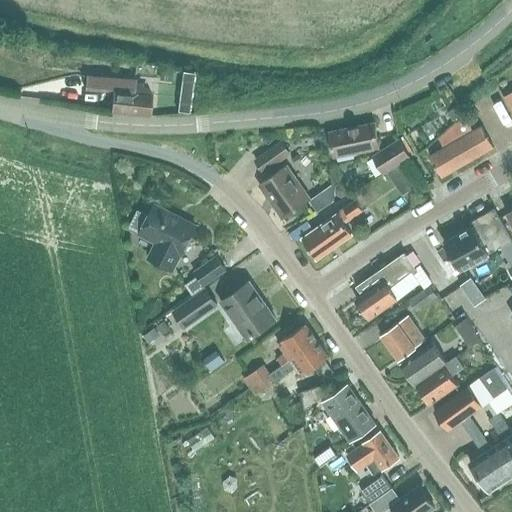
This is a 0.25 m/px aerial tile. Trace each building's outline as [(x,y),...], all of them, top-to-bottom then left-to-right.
[(177,109),(189,110),(194,70),(182,69),(177,109)] [(135,79),(115,78),(86,75),(85,89),(112,91),(111,111),(150,115),(152,94),(133,92),(135,79)] [(511,89),(503,95),(511,110),(511,89)] [(457,105),(448,111),(454,119),(462,114),(457,105)] [(333,127),(379,118),(378,108),(331,117),(333,127)] [(355,155),(354,150),(380,146),(375,121),(331,129),(335,153),(339,153),(340,157),(355,155)] [(443,176),(495,146),(483,125),(431,155),(443,176)] [(399,162),(409,156),(399,139),(373,155),(384,172),(388,169),(399,162)] [(265,171),(291,153),(282,140),(256,158),(265,171)] [(399,162),(388,169),(395,180),(406,172),(399,162)] [(287,164),(260,182),(284,217),(311,198),(287,164)] [(314,202),(335,190),(327,176),(306,188),(314,202)] [(343,181),(335,185),(336,192),(342,196),(349,192),(349,185),(343,181)] [(338,213),(303,237),(317,258),(352,233),(345,222),(362,210),(356,200),(338,213)] [(173,213),(155,204),(149,215),(139,209),(131,225),(141,231),(140,233),(157,242),(149,257),(173,269),(181,254),(182,254),(197,225),(182,218),(173,214),(173,213)] [(472,226),(444,241),(459,269),(489,253),(488,252),(511,238),(511,236),(498,211),(496,212),(494,208),(469,222),(472,226)] [(357,285),(363,293),(357,297),(370,317),(398,298),(390,287),(413,271),(416,275),(419,273),(405,252),(357,285)] [(227,268),(218,256),(195,272),(198,275),(204,284),(227,268)] [(204,284),(198,275),(187,283),(192,292),(204,284)] [(461,284),(475,304),(486,296),(471,276),(461,284)] [(250,281),(222,300),(248,338),(276,318),(250,281)] [(416,310),(438,295),(430,283),(408,298),(416,310)] [(185,327),(217,304),(205,288),(173,310),(185,327)] [(415,324),(408,314),(381,333),(399,358),(416,346),(405,331),(415,324)] [(469,346),(480,338),(465,317),(454,325),(469,346)] [(282,364),(317,339),(305,323),(278,342),(285,352),(277,357),(282,364)] [(154,327),(145,334),(150,341),(160,335),(154,327)] [(329,355),(317,339),(282,364),(286,370),(294,364),(301,375),(329,355)] [(433,341),(401,362),(415,383),(417,382),(417,383),(447,362),(446,361),(433,341)] [(447,362),(417,383),(430,402),(458,383),(451,374),(463,366),(456,355),(446,361),(447,362)] [(251,384),(269,371),(262,362),(244,376),(251,384)] [(494,368),(435,408),(450,429),(508,389),(494,368)] [(275,380),(269,371),(251,384),(257,393),(275,380)] [(324,400),(351,439),(375,422),(348,383),(324,400)] [(511,452),(511,428),(507,421),(511,417),(511,413),(507,406),(490,418),(503,439),(511,452)] [(399,456),(381,430),(348,453),(359,468),(367,463),(374,473),(399,456)] [(484,435),(476,441),(484,452),(470,461),(490,490),(511,474),(511,452),(503,439),(492,447),(484,435)] [(384,474),(364,488),(372,499),(392,486),(384,474)] [(393,487),(371,503),(377,511),(383,511),(392,506),(395,511),(426,511),(435,506),(419,484),(400,498),(393,487)]
